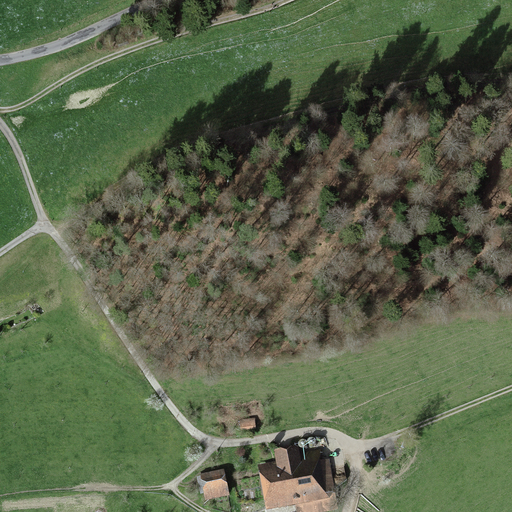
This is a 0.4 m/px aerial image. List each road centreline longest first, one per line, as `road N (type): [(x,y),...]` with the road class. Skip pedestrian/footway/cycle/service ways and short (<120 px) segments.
road 1 (track): [(351,444),(318,430),(217,447),(174,415),(44,225),(0,125)]
road 2 (track): [(0,110),(126,52),(293,0)]
road 3 (track): [(511,391),(397,440),(351,444)]
road 4 (unclassified): [(157,0),(67,43),(0,61)]
